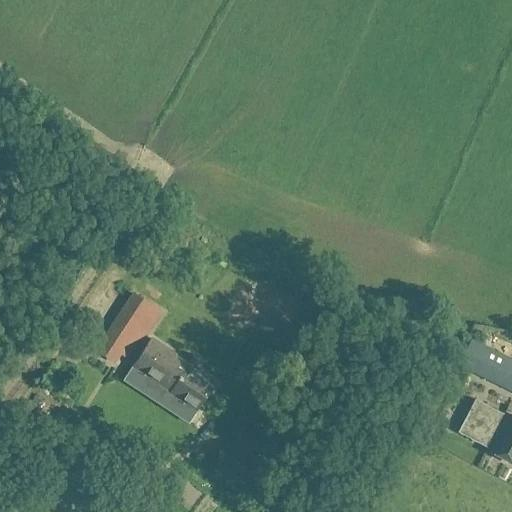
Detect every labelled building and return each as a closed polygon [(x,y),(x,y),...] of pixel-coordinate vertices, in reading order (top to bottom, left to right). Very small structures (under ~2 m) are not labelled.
[(163,313),(134,292),(94,350),(115,364),(122,354),(130,360),(163,313)] [(511,358),(471,338),(458,365),(511,391),(511,358)] [(214,383),(167,352),(168,350),(152,340),(134,366),(170,390),(168,393),(196,411),(214,383)] [(511,415),(511,417),(475,399),(459,431),(480,442),(511,460),(511,415)] [(239,461),(232,471),(248,482),(259,466),(257,465),(261,459),(255,455),(262,445),(246,434),(234,452),(236,454),(234,458),(239,461)]
